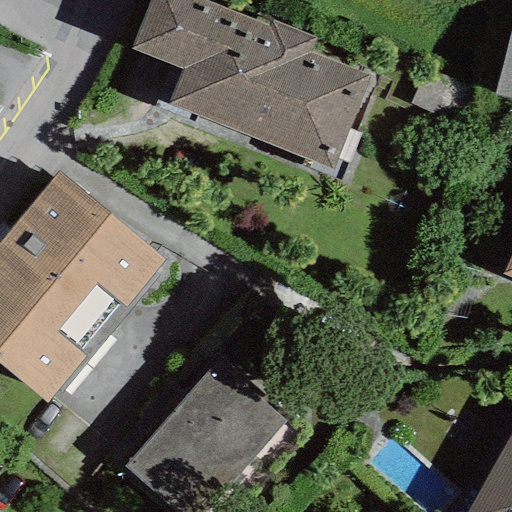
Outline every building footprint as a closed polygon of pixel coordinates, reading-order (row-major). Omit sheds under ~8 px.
[(270,22),(213,0),(145,0),(130,41),(169,56),(161,76),(172,80),(166,97),(333,161),(369,70),(310,47),(315,33),(272,17),(270,22)] [(511,16),(495,88),(511,92),(511,16)] [(163,250),(57,164),(0,233),(0,353),(48,392),(84,346),(79,342),(119,293),(124,297),(163,250)] [(511,240),(501,265),(511,270),(511,240)] [(173,379),(105,454),(120,467),(125,462),(181,511),(196,511),(282,418),(210,354),(181,386),(173,379)] [(511,511),(511,421),(462,511),(511,511)]
